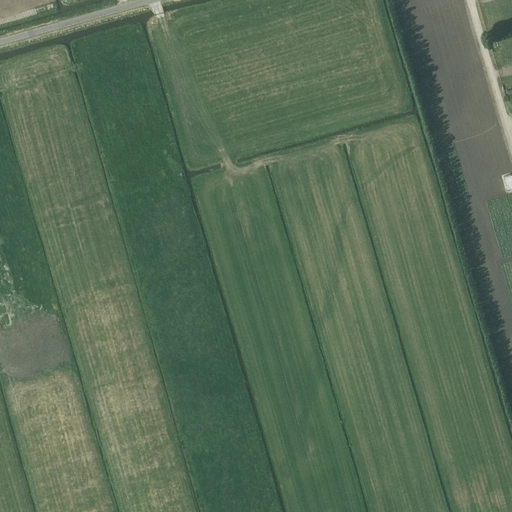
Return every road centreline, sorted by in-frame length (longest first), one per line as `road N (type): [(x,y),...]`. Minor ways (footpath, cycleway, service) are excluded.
road 1 (track): [(232,175),(156,0)]
road 2 (unclassified): [(0,42),(151,0)]
